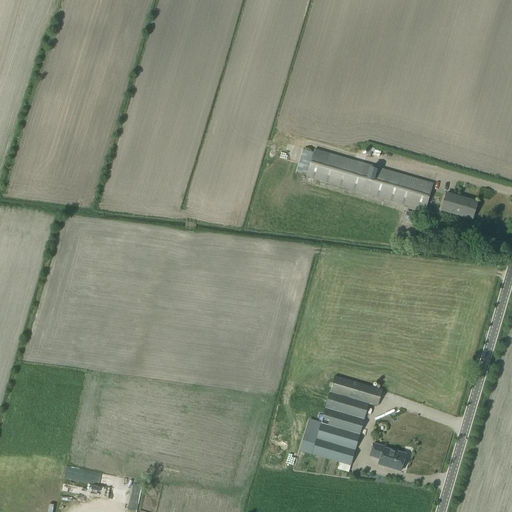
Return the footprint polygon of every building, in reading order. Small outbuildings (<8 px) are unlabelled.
[(307,173),(312,153),(302,150),(296,170),(307,173)] [(307,173),(306,177),(425,211),(433,184),(314,150),(312,153),(307,173)] [(446,194),(442,211),(472,220),(477,203),(446,194)] [(418,217),(406,213),(404,222),(415,225),(416,225),(418,217)] [(309,421),(300,452),(351,467),(369,405),(378,407),(383,391),(335,378),(321,424),(309,421)] [(395,402),(396,396),(382,393),(381,399),(395,402)] [(373,444),(369,457),(379,460),(377,465),(400,473),(405,455),(384,449),(384,447),(373,444)] [(120,488),(128,489),(129,480),(122,479),(120,488)] [(131,511),(145,511),(148,499),(135,496),(131,511)]
